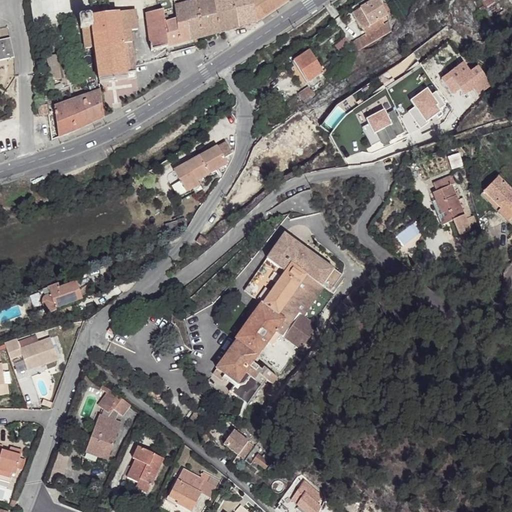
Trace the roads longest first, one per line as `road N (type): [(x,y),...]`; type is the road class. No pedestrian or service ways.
road 1 (residential): [(151,280),(184,276),(284,187),(371,169),(382,182),(362,235),(459,319),(494,315),(511,285)]
road 2 (residential): [(151,280),(181,248),(242,147),(241,95),(219,62)]
road 3 (secondary): [(26,163),(129,122),(219,62)]
road 4 (residential): [(59,417),(87,337),(151,280)]
road 5 (residential): [(26,163),(16,16)]
